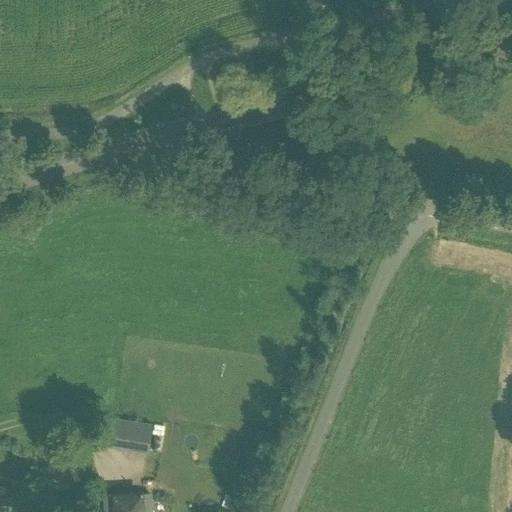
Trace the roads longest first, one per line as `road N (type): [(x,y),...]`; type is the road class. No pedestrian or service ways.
road 1 (unknown): [(421,206),(365,308),(286,511)]
road 2 (unclassified): [(511,223),(257,176),(220,146),(210,121)]
road 3 (secondary): [(210,121),(511,32)]
road 4 (secondary): [(0,182),(210,121)]
